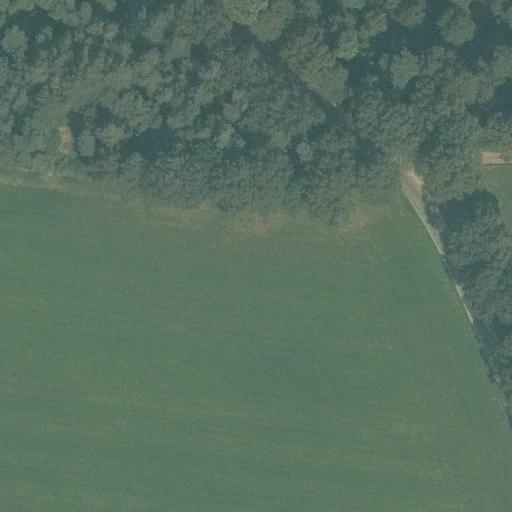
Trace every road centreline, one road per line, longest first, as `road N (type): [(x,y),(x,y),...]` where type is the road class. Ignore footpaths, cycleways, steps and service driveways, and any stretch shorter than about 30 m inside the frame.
road 1 (tertiary): [(511,413),(442,248),(377,164),(265,76),(197,0)]
road 2 (track): [(508,0),(445,169)]
road 3 (track): [(396,189),(467,163),(511,162)]
